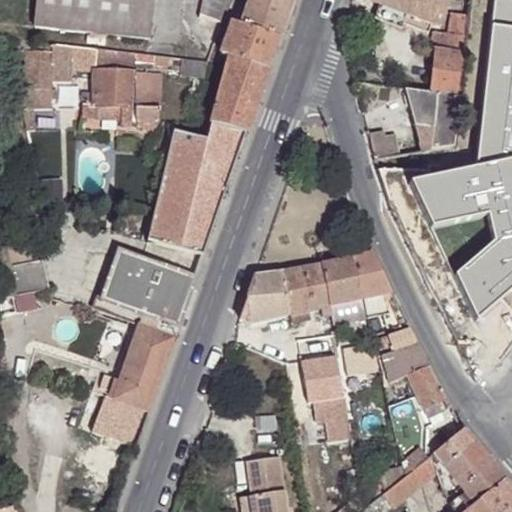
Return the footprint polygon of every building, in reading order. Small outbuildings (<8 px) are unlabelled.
[(147,0),(27,0),(24,26),(143,40),(147,0)] [(200,0),(195,15),(221,26),(230,0),(200,0)] [(281,37),(293,1),(289,0),(249,0),(242,24),(281,37)] [(380,0),(380,3),(405,12),(409,0),(380,0)] [(409,0),(405,12),(437,23),(438,21),(443,23),(449,4),(450,0),(409,0)] [(451,32),(469,34),(471,15),(454,13),(451,32)] [(269,71),(281,37),(242,24),(231,57),(269,71)] [(467,52),(469,34),(451,32),(442,32),(440,50),(467,52)] [(168,71),(170,59),(53,46),(27,42),(27,92),(53,92),(53,77),(73,77),(74,71),(97,72),(95,108),(113,110),(138,110),(166,110),(167,75),(168,71)] [(432,91),(462,95),(467,52),(440,50),(437,50),(432,91)] [(269,71),(231,57),(213,114),(212,120),(248,132),(269,71)] [(170,59),(168,71),(180,73),(181,60),(170,59)] [(208,79),(210,62),(181,60),(180,73),(180,76),(208,79)] [(403,87),(422,153),(425,152),(430,112),(460,115),(462,95),(432,91),(403,87)] [(53,92),(27,92),(27,102),(52,103),(53,92)] [(113,110),(95,108),(94,124),(112,124),(113,110)] [(167,125),(166,110),(138,110),(138,124),(167,125)] [(430,112),(425,152),(456,148),(460,115),(430,112)] [(147,241),(205,255),(248,132),(212,120),(208,138),(198,136),(175,130),(147,241)] [(397,127),(368,134),(374,159),(403,155),(397,127)] [(511,342),(511,164),(428,165),(428,169),(400,169),(400,170),(399,199),(428,200),(427,205),(511,205),(511,244),(493,273),(499,279),(470,317),(511,342)] [(400,170),(378,171),(388,202),(397,201),(397,212),(427,211),(427,205),(428,200),(399,199),(400,170)] [(145,315),(178,327),(180,328),(197,279),(120,251),(104,300),(145,315)] [(353,259),(362,299),(390,293),(374,255),(353,259)] [(48,256),(14,260),(19,291),(53,288),(48,256)] [(353,259),(320,266),(330,306),(332,321),(365,313),(362,299),(353,259)] [(282,274),(280,274),(289,315),(330,306),(320,266),(282,274)] [(289,315),(280,274),(252,277),(238,320),(248,325),(289,315)] [(141,327),(145,315),(104,300),(99,299),(93,311),(141,327)] [(141,409),(149,412),(178,327),(145,315),(141,327),(140,330),(114,398),(113,400),(141,409)] [(408,328),(371,339),(373,346),(375,357),(416,344),(408,328)] [(375,357),(373,346),(344,352),(348,377),(379,372),(375,357)] [(445,400),(418,346),(395,358),(423,411),(445,400)] [(344,398),(338,356),(301,362),(307,405),(315,403),(318,426),(347,420),(344,398)] [(109,396),(95,431),(129,443),(141,409),(113,400),(114,398),(109,396)] [(423,411),(427,420),(450,409),(445,400),(423,411)] [(488,463),(463,433),(442,449),(468,480),(488,463)] [(286,511),(277,453),(245,458),(250,495),(240,497),(242,511),(286,511)] [(404,480),(429,460),(424,455),(402,472),(404,480)] [(430,459),(429,460),(404,480),(382,498),(392,510),(436,473),(430,459)] [(482,498),(504,481),(488,463),(468,480),(482,498)] [(511,511),(511,490),(504,481),(482,498),(464,511),(511,511)]
